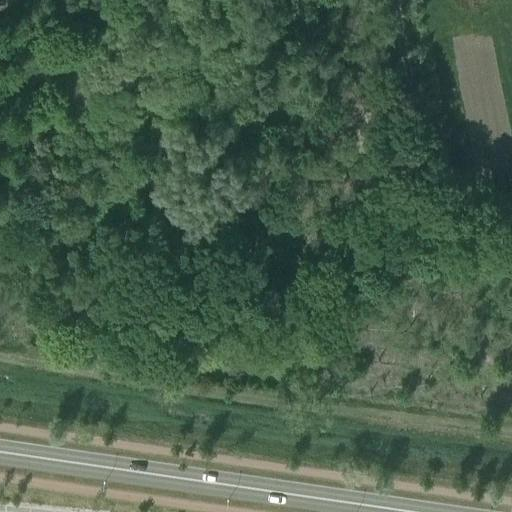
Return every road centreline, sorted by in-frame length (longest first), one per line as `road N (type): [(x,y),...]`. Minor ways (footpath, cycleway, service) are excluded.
road 1 (tertiary): [(397,511),(0,453)]
road 2 (track): [(511,230),(446,250),(391,0)]
road 3 (track): [(446,250),(237,315)]
